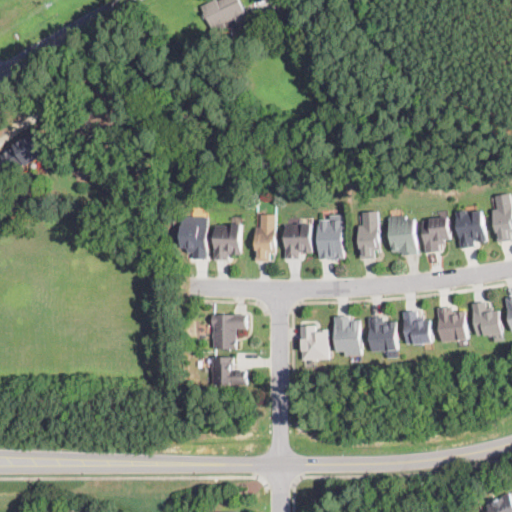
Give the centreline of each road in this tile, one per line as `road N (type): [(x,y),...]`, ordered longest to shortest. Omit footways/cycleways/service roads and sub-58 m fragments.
road 1 (tertiary): [(0,459),(398,461),(511,441)]
road 2 (residential): [(190,285),(329,288),(511,269)]
road 3 (residential): [(281,511),(281,288)]
road 4 (tertiary): [(0,73),(126,0)]
